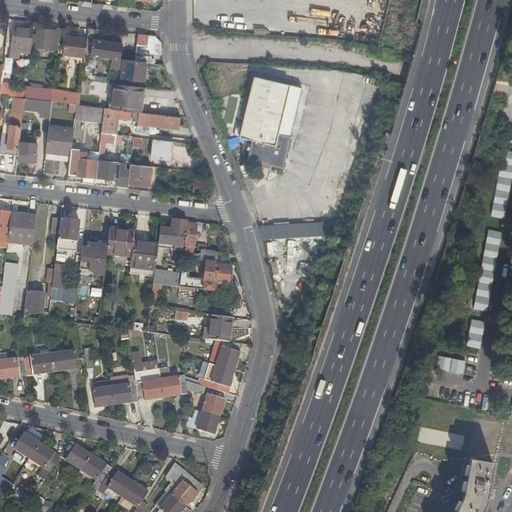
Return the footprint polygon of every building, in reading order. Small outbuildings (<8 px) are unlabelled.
[(19,43),(19,50),(28,52),(30,29),(13,27),(11,42),(19,43)] [(59,49),(61,28),(54,27),(54,29),(38,27),(38,34),(33,33),(32,41),(37,41),(36,51),(44,52),(44,48),(59,49)] [(94,39),(95,28),(89,27),(87,39),(86,54),(121,59),(123,43),(94,39)] [(138,33),(135,60),(147,62),(153,63),(146,47),(146,45),(147,35),(145,34),(138,33)] [(67,36),(65,55),(78,56),(77,59),(77,62),(84,63),(86,54),(87,39),(67,36)] [(145,79),(147,62),(135,60),(124,59),(122,76),(145,79)] [(277,127),(289,82),(253,72),(238,131),(250,135),(246,154),(282,164),(290,131),(277,127)] [(13,85),(1,83),(0,95),(6,95),(20,97),(21,90),(12,89),(13,85)] [(110,83),(108,108),(115,108),(127,110),(130,110),(143,112),(145,87),(110,83)] [(54,90),(26,86),(26,91),(25,98),(48,100),(52,101),(54,90)] [(81,94),(54,90),(52,101),(77,104),(79,104),(80,98),(81,94)] [(47,107),(48,100),(25,98),(24,104),(47,107)] [(102,101),(80,98),(79,104),(82,104),(102,107),(102,101)] [(112,133),(114,116),(122,117),(123,119),(125,118),(129,118),(130,110),(127,110),(115,108),(108,108),(104,107),(102,132),(112,133)] [(179,127),(180,116),(160,114),(146,112),(145,123),(179,127)] [(0,150),(0,152),(18,155),(19,152),(23,114),(16,113),(15,126),(10,125),(9,134),(2,133),(0,150)] [(145,125),(144,132),(159,134),(160,126),(145,125)] [(46,151),(71,154),(74,129),(49,126),(46,151)] [(118,179),(117,187),(128,188),(128,182),(130,169),(125,168),(126,163),(121,163),(103,161),(106,141),(114,143),(116,134),(112,133),(102,132),(98,160),(95,185),(109,186),(110,179),(118,179)] [(131,146),(140,147),(141,138),(132,136),(131,146)] [(172,160),(174,141),(154,138),(151,157),(172,160)] [(19,152),(18,155),(18,159),(37,161),(38,154),(35,153),(36,143),(20,142),(19,152)] [(71,154),(46,151),(45,158),(70,161),(71,154)] [(83,175),(82,183),(95,185),(98,160),(77,158),(78,154),(71,154),(70,161),(69,174),(83,175)] [(132,157),(122,155),(121,163),(126,163),(125,168),(130,169),(131,163),(132,157)] [(492,225),(505,228),(511,191),(511,161),(504,160),(492,225)] [(155,186),(158,167),(131,163),(130,169),(128,182),(155,186)] [(204,184),(194,183),(193,192),(203,193),(204,184)] [(11,214),(11,213),(0,211),(0,241),(7,242),(11,214)] [(7,242),(32,245),(35,217),(11,214),(7,242)] [(59,234),(61,218),(53,217),(51,233),(59,234)] [(80,221),(61,218),(59,234),(58,240),(62,240),(64,240),(77,242),(80,221)] [(184,231),(186,231),(187,221),(175,219),(171,244),(183,245),(184,231)] [(193,253),(197,222),(187,221),(186,231),(183,258),(207,261),(216,262),(231,264),(226,253),(200,250),(200,254),(193,253)] [(329,235),(332,224),(262,228),(265,239),(329,235)] [(135,231),(110,228),(108,245),(107,253),(132,256),(133,244),(135,231)] [(475,317),(488,320),(503,243),(490,240),(475,317)] [(147,246),(133,244),(132,256),(130,271),(155,275),(155,269),(158,243),(147,242),(147,246)] [(93,274),(104,276),(107,253),(108,245),(98,243),(98,245),(82,243),(79,270),(93,272),(93,274)] [(170,272),(155,269),(155,275),(153,284),(179,287),(181,273),(183,258),(172,257),(170,272)] [(188,274),(181,273),(179,287),(193,289),(214,291),(215,283),(229,285),(231,267),(215,265),(216,262),(207,261),(204,282),(187,280),(188,274)] [(58,262),(56,262),(55,269),(54,281),(63,283),(65,266),(58,265),(58,262)] [(17,264),(5,263),(1,298),(0,300),(0,303),(0,314),(11,316),(17,264)] [(48,293),(52,294),(54,281),(55,269),(48,269),(47,282),(49,282),(48,293)] [(61,298),(63,283),(54,281),(52,294),(51,297),(61,298)] [(30,300),(26,299),(23,317),(27,318),(29,318),(29,315),(32,316),(32,313),(42,314),(44,294),(31,292),(30,300)] [(173,319),(185,321),(186,312),(174,311),(173,319)] [(206,321),(204,339),(216,341),(229,342),(232,318),(212,316),(211,322),(206,321)] [(143,324),(131,322),(130,331),(140,332),(143,332),(143,324)] [(468,354),(481,357),(486,331),(473,328),(468,354)] [(216,341),(210,363),(233,369),(235,362),(237,362),(239,358),(241,352),(240,351),(242,344),(232,343),(229,342),(216,341)] [(83,349),(86,369),(93,368),(90,348),(83,349)] [(74,351),(52,354),(55,371),(76,368),(76,369),(77,369),(74,351)] [(139,352),(132,353),(134,374),(135,376),(138,401),(152,399),(155,398),(155,397),(163,396),(159,370),(142,373),(141,365),(139,352)] [(34,374),(55,371),(52,354),(24,358),(26,376),(34,375),(34,374)] [(466,372),(469,359),(443,354),(440,368),(466,372)] [(24,358),(0,361),(0,370),(1,379),(10,377),(10,378),(13,378),(20,377),(20,376),(26,375),(24,358)] [(158,362),(141,365),(142,373),(159,370),(158,362)] [(231,377),(233,369),(210,363),(202,386),(206,387),(228,394),(231,382),(232,377),(231,377)] [(168,369),(159,370),(163,396),(171,395),(171,396),(174,396),(188,394),(188,390),(186,381),(185,376),(170,378),(168,369)] [(125,403),(138,401),(135,376),(128,376),(128,375),(110,378),(110,381),(113,404),(121,402),(121,403),(125,403)] [(106,405),(113,404),(110,381),(97,383),(98,389),(93,389),(96,408),(103,407),(106,406),(106,405)] [(204,394),(206,387),(202,386),(186,381),(188,390),(204,394)] [(208,394),(203,412),(219,417),(221,409),(222,409),(224,405),(226,399),(208,394)] [(197,429),(203,412),(195,410),(190,427),(197,429)] [(217,424),(219,417),(203,412),(197,429),(215,435),(217,430),(218,425),(217,424)] [(14,447),(29,458),(39,443),(33,439),(31,436),(24,432),(14,447)] [(45,447),(39,443),(29,458),(44,467),(39,476),(45,480),(61,456),(49,448),(46,447),(45,447)] [(65,459),(81,470),(91,455),(84,451),(85,450),(82,447),(76,443),(65,459)] [(91,455),(81,470),(96,479),(74,511),(82,511),(97,491),(113,467),(101,460),(98,459),(97,459),(91,455)] [(256,463),(251,461),(248,472),(253,474),(256,463)] [(465,498),(458,511),(484,511),(488,506),(495,465),(472,461),(465,498)] [(186,471),(175,463),(160,486),(167,491),(171,495),(185,506),(190,499),(191,500),(194,496),(203,485),(186,471)] [(108,487),(123,497),(132,483),(126,479),(126,478),(124,475),(113,467),(97,491),(102,494),(108,487)] [(138,487),(132,483),(123,497),(138,507),(142,501),(149,491),(143,487),(139,486),(138,487)] [(21,500),(24,495),(17,491),(13,497),(21,500)] [(171,495),(167,491),(155,506),(160,509),(171,495)] [(44,499),(35,494),(32,498),(30,502),(42,506),(44,499)] [(180,511),(185,506),(171,495),(160,509),(157,511),(180,511)] [(142,511),(147,505),(142,501),(138,507),(134,511),(142,511)]
